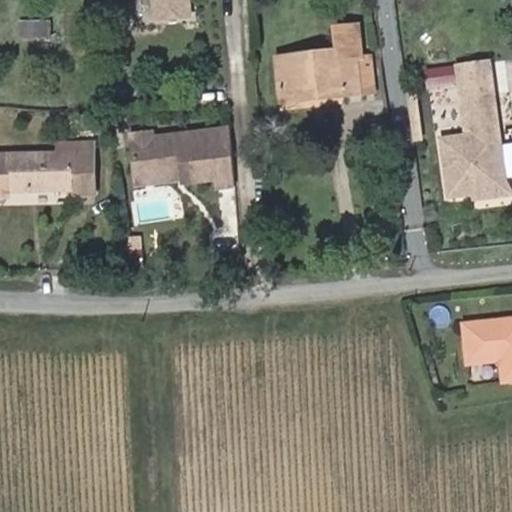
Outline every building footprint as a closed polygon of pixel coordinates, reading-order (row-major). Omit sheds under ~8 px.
[(190,16),(188,0),(154,0),(155,19),(190,16)] [(50,38),(50,22),(20,22),(20,38),(50,38)] [(338,51),(289,56),(291,74),(279,76),(278,76),(281,103),(325,98),(325,92),(341,90),(341,96),(360,94),(357,58),(362,57),(358,25),(335,27),(338,51)] [(279,76),(291,74),(289,56),(276,58),(278,76),(279,76)] [(374,92),(370,56),(362,57),(357,58),(360,94),(374,92)] [(509,58),(495,60),(498,91),(511,90),(509,58)] [(492,77),(490,63),(463,67),(464,81),(492,77)] [(453,84),(450,67),(425,71),(428,88),(453,84)] [(494,95),(492,77),(464,81),(466,99),(494,95)] [(421,142),(414,88),(406,89),(413,143),(421,142)] [(505,178),(501,145),(494,95),(466,99),(471,135),(440,139),(448,197),(472,194),(496,191),(506,181),(505,178)] [(153,145),(152,135),(151,128),(131,130),(132,146),(153,145)] [(229,129),(152,135),(153,145),(132,146),(134,177),(164,175),(171,165),(181,165),(182,182),(215,179),(216,187),(233,186),(229,129)] [(511,143),(501,145),(505,178),(511,177),(511,143)] [(92,196),(91,146),(56,146),(56,156),(0,156),(0,196),(2,196),(2,191),(70,191),(70,197),(92,196)] [(164,175),(134,177),(135,186),(182,182),(181,165),(171,165),(164,175)] [(473,200),(511,194),(511,189),(505,178),(506,181),(496,191),(472,194),(473,200)] [(511,380),(511,319),(464,325),(468,363),(502,359),(504,381),(511,380)]
